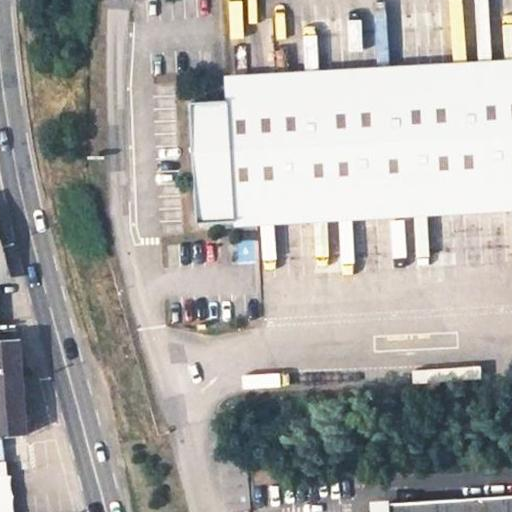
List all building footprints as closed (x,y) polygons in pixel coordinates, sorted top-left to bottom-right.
[(229,99),(511,83),(511,62),(228,79),(229,99)] [(511,83),(229,99),(193,101),(200,222),(238,220),(236,200),(511,184),(511,83)] [(238,220),(511,204),(511,184),(236,200),(238,220)] [(0,234),(0,280),(11,280),(0,234)] [(0,344),(0,439),(22,440),(20,345),(0,344)] [(511,511),(511,496),(388,504),(388,511),(511,511)]
